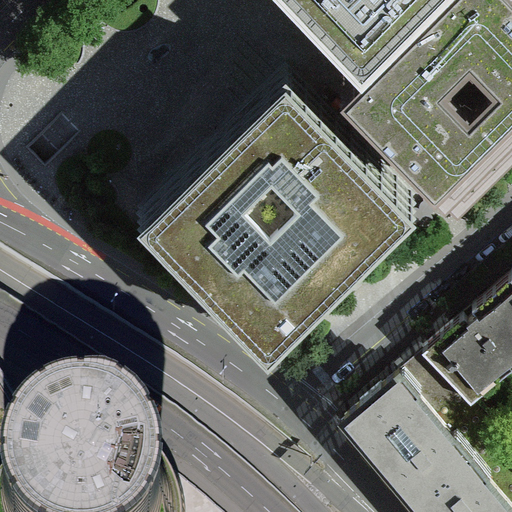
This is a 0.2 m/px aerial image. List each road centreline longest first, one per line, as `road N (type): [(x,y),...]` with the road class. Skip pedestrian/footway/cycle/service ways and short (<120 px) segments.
road 1 (primary): [(0,271),(227,416),(336,511)]
road 2 (primary): [(293,408),(170,317),(14,225)]
road 3 (primary): [(0,318),(153,414),(269,511)]
road 4 (unclassified): [(511,217),(293,408)]
road 5 (primary): [(361,511),(333,456),(293,408)]
